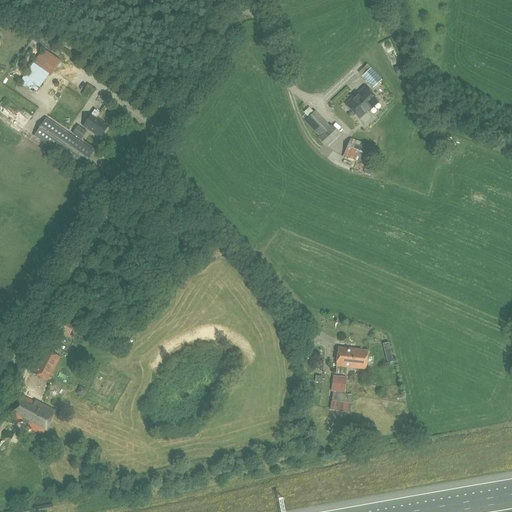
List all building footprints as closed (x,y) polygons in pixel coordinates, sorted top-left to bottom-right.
[(52,72),(62,60),(45,47),(36,60),(52,72)] [(37,92),(50,71),(35,62),(22,82),(37,92)] [(379,83),(370,74),(364,79),(373,88),(379,83)] [(355,95),(345,104),(359,120),(359,119),(365,125),(373,118),(367,112),(378,101),(365,87),(356,96),(355,95)] [(100,137),(108,126),(96,118),(99,113),(95,109),(91,115),(83,126),(100,137)] [(46,119),(34,135),(82,168),(93,152),(46,119)] [(321,120),(312,128),(321,137),(318,139),(326,146),(339,134),(332,126),(329,129),(321,120)] [(366,163),(372,147),(350,139),(344,155),(366,163)] [(52,322),(70,332),(77,318),(59,308),(52,322)] [(311,347),(309,329),(298,331),(300,348),(302,348),(303,353),(312,352),(311,347)] [(365,369),(367,351),(338,348),(336,366),(365,369)] [(47,381),(59,357),(45,349),(33,373),(47,381)] [(346,378),(333,376),(331,392),(344,393),(346,378)] [(42,435),(55,411),(41,404),(40,405),(22,395),(10,417),(29,426),(28,428),(42,435)] [(333,398),(333,409),(351,409),(351,398),(333,398)]
